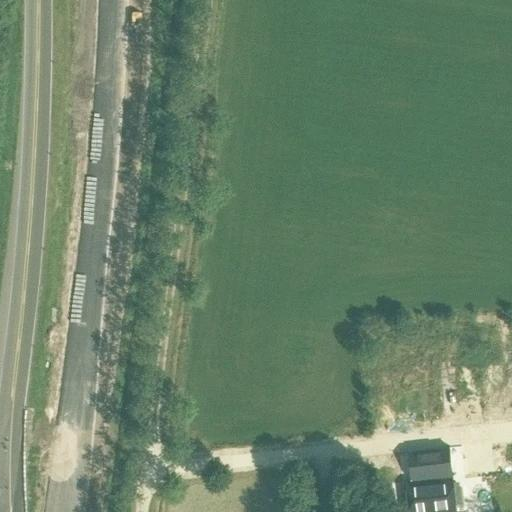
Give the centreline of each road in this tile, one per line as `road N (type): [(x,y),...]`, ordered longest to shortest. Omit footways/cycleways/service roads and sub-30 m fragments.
road 1 (trunk): [(56,511),(109,0)]
road 2 (trunk): [(37,0),(35,149),(0,486)]
road 3 (unknown): [(125,463),(201,0)]
road 4 (unknown): [(125,463),(472,436)]
